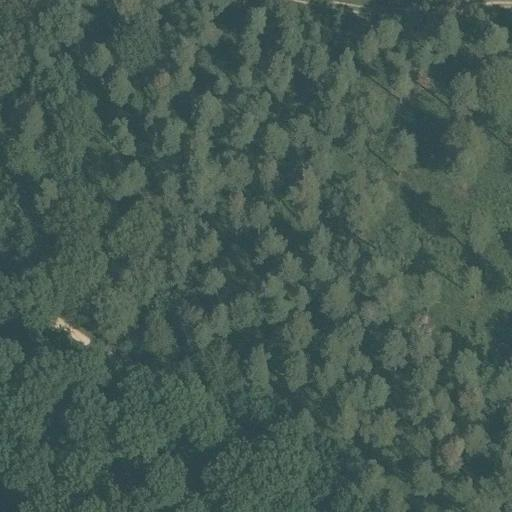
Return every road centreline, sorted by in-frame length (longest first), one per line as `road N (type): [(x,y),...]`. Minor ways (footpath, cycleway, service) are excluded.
road 1 (track): [(0,264),(39,306),(282,474),(312,511)]
road 2 (track): [(307,0),(393,11),(511,8)]
